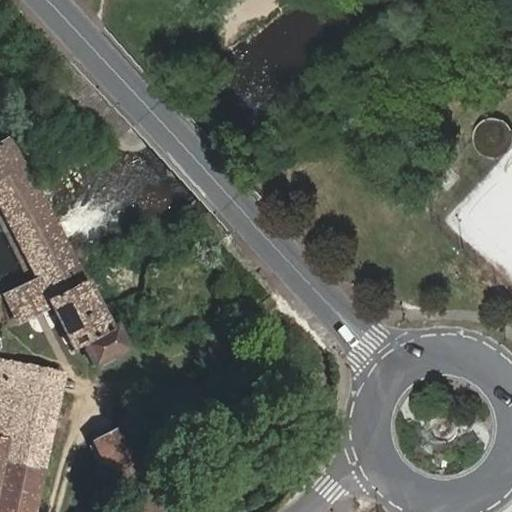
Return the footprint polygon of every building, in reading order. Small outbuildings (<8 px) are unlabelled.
[(0,142),(0,179),(24,167),(8,138),(0,142)] [(0,179),(0,206),(39,279),(51,302),(75,349),(85,344),(97,363),(128,346),(116,323),(110,325),(24,167),(0,179)] [(511,281),(511,260),(501,272),(511,281)] [(51,302),(39,279),(7,298),(18,320),(51,302)] [(21,384),(25,366),(0,361),(0,455),(5,457),(0,481),(0,511),(35,511),(60,391),(21,384)] [(63,373),(25,366),(21,384),(60,391),(63,373)] [(158,511),(166,508),(122,427),(93,442),(130,511),(158,511)]
